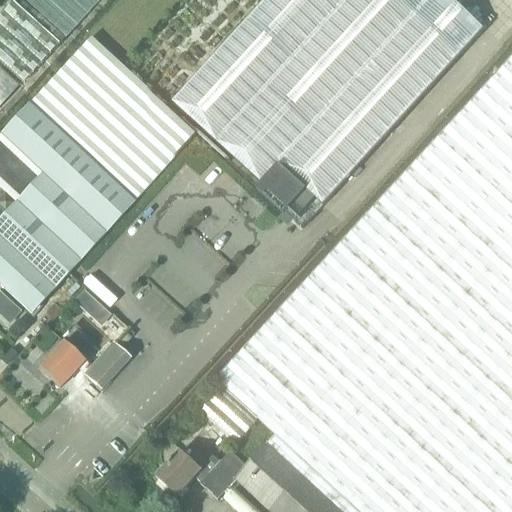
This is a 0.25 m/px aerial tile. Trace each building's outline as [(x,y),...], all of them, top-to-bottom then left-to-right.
[(451,0),(267,0),(173,105),(262,186),(257,191),(284,216),(307,192),(324,207),(484,31),(451,1),(451,0)] [(59,46),(12,5),(0,17),(0,63),(24,85),(59,46)] [(88,44),(22,115),(128,211),(195,138),(197,135),(122,66),(92,39),(88,44)] [(22,115),(0,139),(0,144),(102,239),(128,211),(22,115)] [(0,287),(31,316),(102,239),(0,144),(0,188),(17,204),(0,221),(0,287)] [(137,294),(167,327),(182,314),(152,281),(137,294)] [(103,326),(114,315),(84,288),(74,299),(103,326)] [(84,377),(102,393),(131,362),(113,345),(91,369),(63,344),(39,370),(61,390),(79,370),(85,376),(84,377)] [(221,390),(203,410),(239,443),(257,423),(221,390)] [(178,498),(203,470),(194,461),(192,463),(182,453),(157,479),(178,498)]
